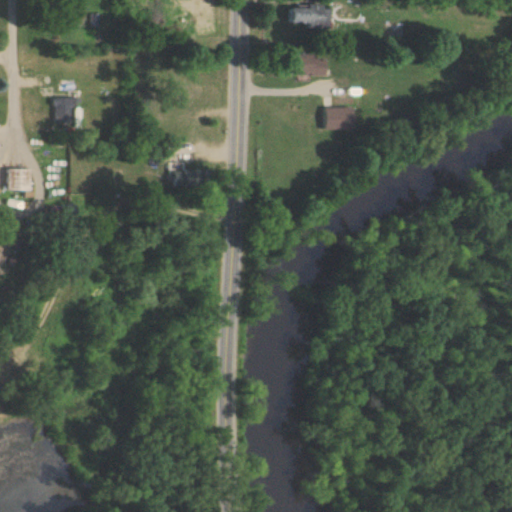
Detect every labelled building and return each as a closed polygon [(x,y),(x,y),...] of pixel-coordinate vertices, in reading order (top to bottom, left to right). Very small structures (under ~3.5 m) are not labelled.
[(180,0),(203,0),(203,30),(175,30),(175,8),(180,8),(180,0)] [(284,7),(303,8),(303,3),(317,4),(317,9),(326,9),(326,29),(316,28),(316,31),(303,31),(304,24),(283,24),(284,7)] [(285,54),(320,54),(320,75),(298,75),(299,71),(285,70),(285,54)] [(59,78),(75,78),(75,89),(59,89),(59,78)] [(172,105),(204,105),(205,81),(172,81),(172,105)] [(50,97),(73,98),(73,105),(68,105),(68,121),(53,121),(54,105),(50,105),(50,97)] [(316,128),(347,128),(347,107),(316,107),(316,128)] [(137,111),(155,111),(155,128),(133,128),(133,117),(137,117),(137,111)] [(165,142),(196,143),(195,165),(164,164),(165,142)] [(193,166),(170,166),(170,185),(193,185),(193,166)] [(27,190),(27,168),(2,168),(2,190),(27,190)] [(73,204),(60,204),(60,214),(73,214),(73,204)]
